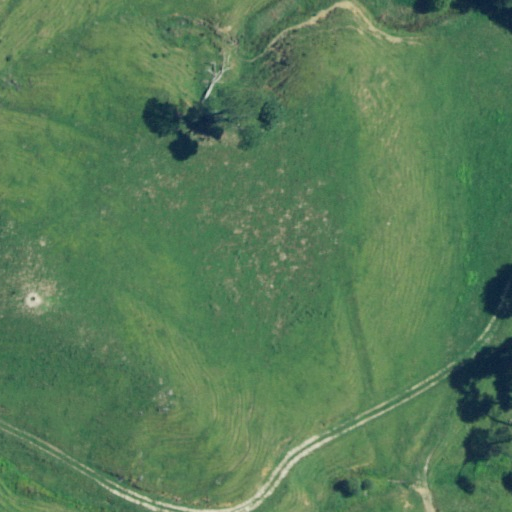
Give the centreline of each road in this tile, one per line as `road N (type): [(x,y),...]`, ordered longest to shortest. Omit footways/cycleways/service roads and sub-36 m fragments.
road 1 (track): [(511,275),(474,353),(302,451),(238,511)]
road 2 (track): [(174,511),(60,454)]
